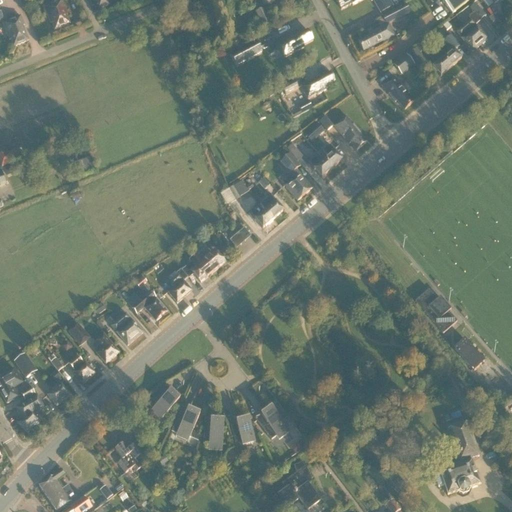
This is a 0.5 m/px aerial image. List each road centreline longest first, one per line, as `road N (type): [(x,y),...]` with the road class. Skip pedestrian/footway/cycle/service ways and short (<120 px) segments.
road 1 (primary): [(194,314),(392,146)]
road 2 (primary): [(28,474),(194,314)]
road 3 (residential): [(0,73),(184,0)]
road 4 (residential): [(392,146),(314,0)]
road 5 (primary): [(392,146),(511,46)]
